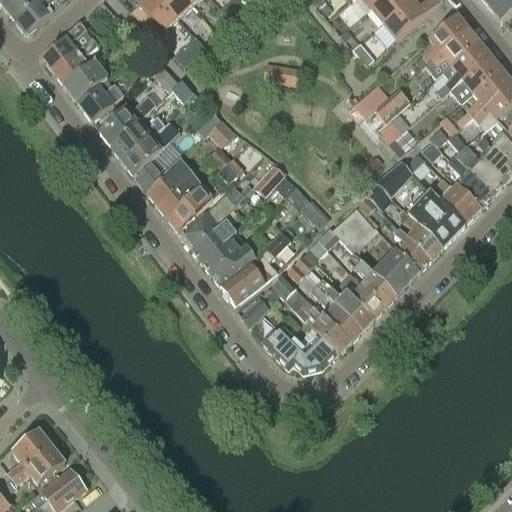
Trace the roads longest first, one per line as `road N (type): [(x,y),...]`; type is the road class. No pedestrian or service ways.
road 1 (residential): [(511,200),(333,390),(294,396),(276,390),(21,62)]
road 2 (residential): [(151,511),(45,386)]
